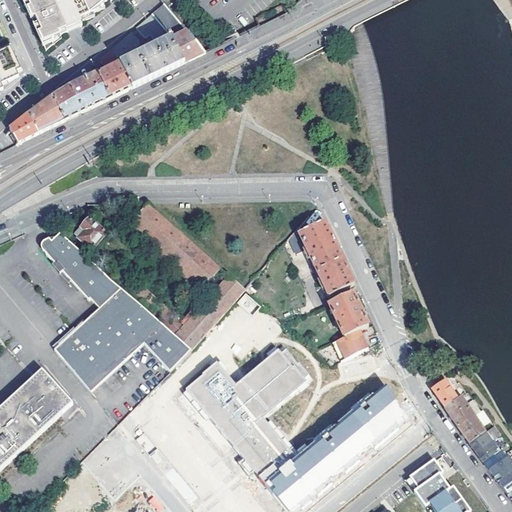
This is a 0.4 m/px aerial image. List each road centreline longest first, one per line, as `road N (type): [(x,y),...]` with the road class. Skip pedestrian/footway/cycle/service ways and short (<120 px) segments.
road 1 (residential): [(500,511),(421,398),(320,191),(94,192),(19,222)]
road 2 (tertiary): [(370,0),(0,186)]
road 3 (residential): [(47,85),(153,0)]
